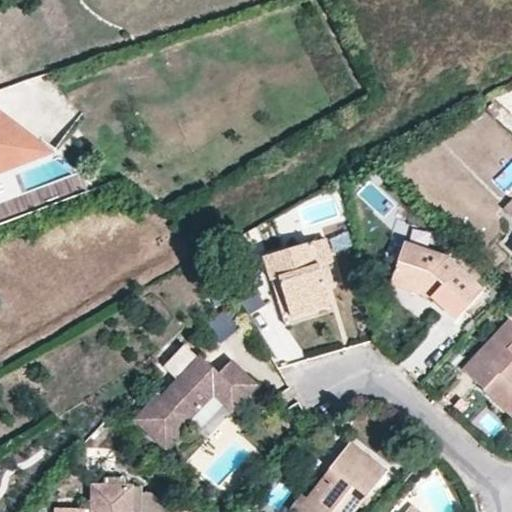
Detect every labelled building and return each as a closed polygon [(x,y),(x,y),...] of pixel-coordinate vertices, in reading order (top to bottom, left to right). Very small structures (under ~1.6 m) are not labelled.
[(0,150),(37,137),(2,110),(0,110),(0,150)] [(0,170),(54,150),(37,137),(0,150),(0,170)] [(319,267),(327,264),(332,262),(326,240),(264,259),(271,281),(279,278),(291,317),(330,306),(324,286),(319,267)] [(447,257),(407,243),(392,285),(431,299),(444,311),(453,303),(463,310),(483,289),(447,257)] [(333,283),(327,264),(319,267),(324,286),(333,283)] [(237,295),(246,313),(263,303),(253,286),(237,295)] [(224,309),(204,322),(217,342),(237,328),(224,309)] [(511,323),(508,321),(463,371),(511,415),(511,323)] [(428,335),(401,361),(416,375),(442,350),(428,335)] [(231,411),(256,384),(230,359),(218,372),(199,355),(160,397),(158,394),(134,420),(166,450),(190,424),(187,422),(213,394),(231,411)] [(205,440),(231,411),(213,394),(187,422),(190,424),(189,425),(205,440)] [(354,511),(387,471),(352,443),(307,500),(302,496),(291,510),(293,511),(354,511)] [(142,511),(143,491),(143,486),(128,486),(127,478),(107,476),(107,486),(107,494),(96,494),(95,511),(142,511)] [(96,485),(96,494),(107,494),(107,486),(96,485)] [(173,511),(174,511),(153,491),(143,491),(142,511),(173,511)]
